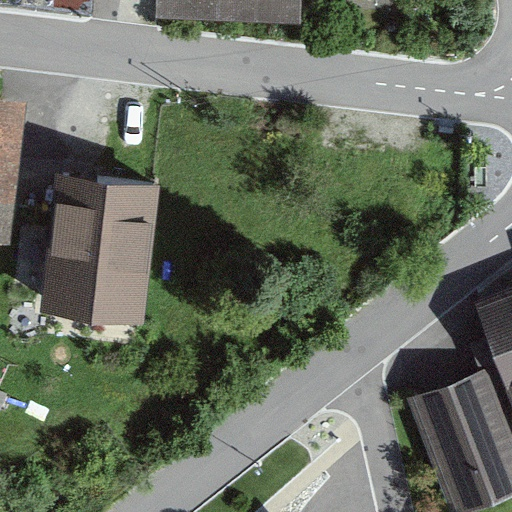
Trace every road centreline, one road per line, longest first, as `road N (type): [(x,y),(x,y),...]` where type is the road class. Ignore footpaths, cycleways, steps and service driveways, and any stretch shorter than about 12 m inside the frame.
road 1 (residential): [(0,35),(511,106)]
road 2 (tertiary): [(148,511),(511,223)]
